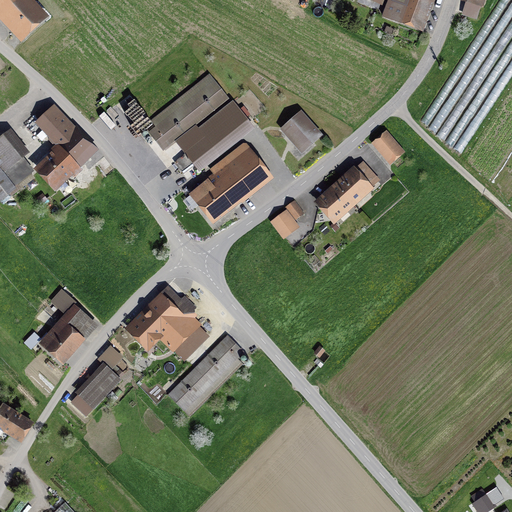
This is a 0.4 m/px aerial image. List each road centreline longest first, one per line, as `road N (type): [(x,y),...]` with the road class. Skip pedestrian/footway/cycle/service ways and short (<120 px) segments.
road 1 (tertiary): [(451,0),(433,50),(393,104),(313,175),(193,258)]
road 2 (tertiary): [(193,258),(414,511)]
road 3 (unclassified): [(193,258),(108,327),(69,377),(0,497)]
road 4 (unclassified): [(0,45),(106,147),(193,258)]
road 5 (track): [(393,104),(511,219)]
